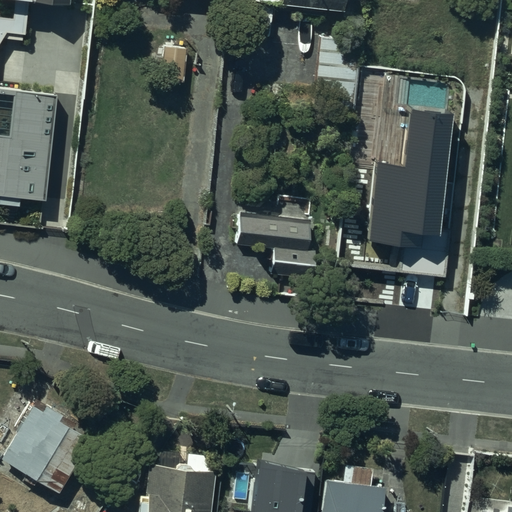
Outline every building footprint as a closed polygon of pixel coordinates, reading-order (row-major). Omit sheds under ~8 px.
[(0,0),(0,39),(20,42),(24,0),(31,0),(64,4),(64,0),(0,0)] [(341,0),(253,0),(254,1),(341,10),(341,0)] [(358,42),(319,38),(311,105),(351,109),(358,42)] [(182,78),(184,44),(175,43),(175,41),(162,40),(161,77),(182,78)] [(0,194),(42,199),(54,92),(0,85),(0,194)] [(511,180),(491,179),(484,245),(511,248),(511,245),(511,244),(511,180)] [(392,212),(376,211),(370,251),(387,254),(392,212)] [(308,226),(239,218),(236,244),(276,248),(273,272),(309,276),(312,255),(305,254),(308,226)] [(443,228),(402,224),(395,270),(439,276),(443,228)] [(44,400),(40,407),(30,402),(0,455),(57,487),(87,434),(64,420),(68,413),(44,400)] [(206,511),(211,465),(207,464),(201,448),(155,445),(154,457),(144,456),(141,490),(135,489),(132,511),(206,511)] [(376,511),(378,481),(367,480),(369,462),(340,459),(338,476),(320,474),(317,506),(330,507),(329,511),(376,511)] [(511,511),(511,501),(503,501),(502,508),(476,505),(475,511),(511,511)]
